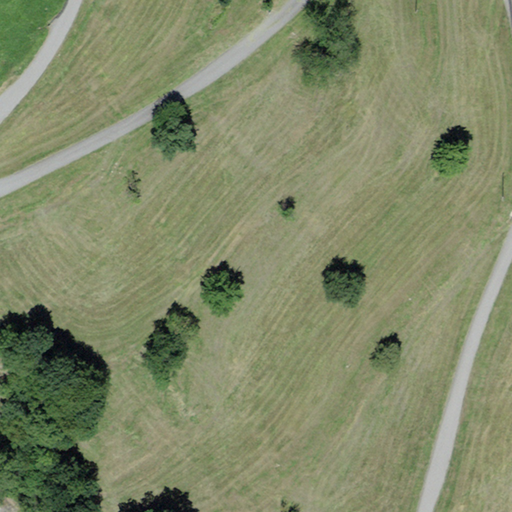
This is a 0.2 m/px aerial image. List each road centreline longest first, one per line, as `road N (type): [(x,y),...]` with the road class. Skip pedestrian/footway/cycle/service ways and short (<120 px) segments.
road 1 (residential): [(300,0),(207,77),(0,190)]
road 2 (residential): [(424,511),(466,360),(511,237)]
road 3 (residential): [(0,107),(25,83),(76,0)]
